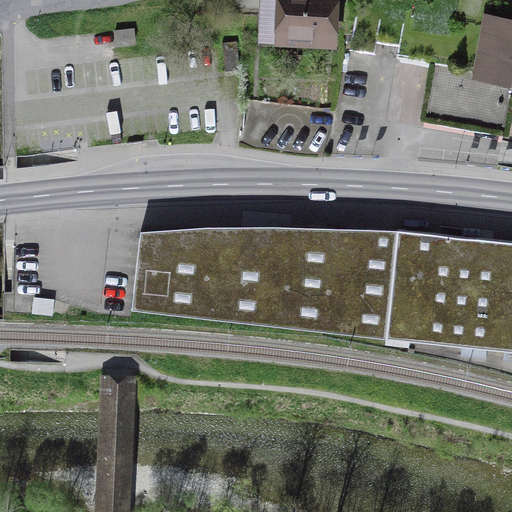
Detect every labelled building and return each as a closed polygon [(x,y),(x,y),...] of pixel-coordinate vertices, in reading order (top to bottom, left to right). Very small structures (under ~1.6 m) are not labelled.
[(268,0),(267,33),(328,36),(329,0),(268,0)] [(479,71),(488,22),(383,3),(380,19),(356,15),(350,49),(374,53),(376,42),(398,46),(396,57),(434,64),(425,115),(504,129),(511,84),(511,77),(479,71)] [(511,77),(511,76),(511,23),(488,20),(488,22),(479,71),(511,77)] [(115,30),(116,41),(135,39),(133,28),(115,30)] [(225,71),(240,69),(236,41),(222,42),(225,71)] [(140,231),(131,308),(386,338),(398,231),(298,228),(205,228),(140,231)] [(511,240),(398,231),(386,338),(511,349),(511,240)]
